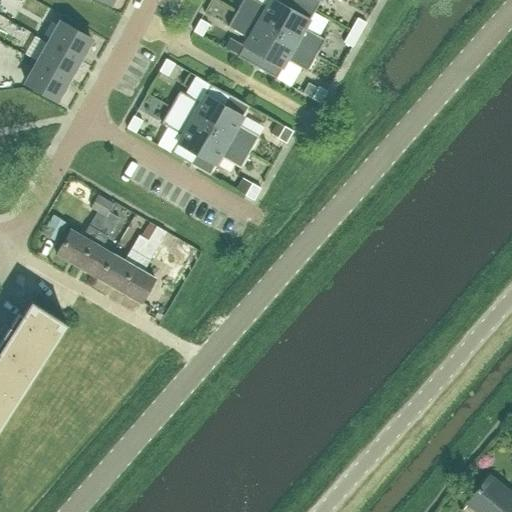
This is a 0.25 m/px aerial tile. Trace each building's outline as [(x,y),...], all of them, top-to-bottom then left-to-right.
[(241,0),(236,10),(275,33),(293,0),(268,0),(265,6),(254,0),(241,0)] [(296,0),(293,0),(275,33),(315,55),(324,40),(304,28),(314,10),(296,0)] [(346,0),(296,0),(314,10),(319,0),(338,0),(344,3),(346,0)] [(255,67),(275,33),(236,10),(226,26),(247,38),(236,56),(255,67)] [(13,35),(30,44),(41,21),(24,12),(13,35)] [(351,31),(359,35),(365,23),(357,19),(351,31)] [(208,25),(200,20),(193,32),(202,36),(208,25)] [(91,39),(59,21),(48,42),(79,60),(91,39)] [(359,35),(351,31),(344,43),(352,47),(359,35)] [(315,55),(275,33),(255,67),(275,78),(285,60),(306,71),(315,55)] [(79,60),(48,42),(36,62),(68,79),(79,60)] [(175,65),(167,60),(160,71),(168,76),(175,65)] [(68,79),(36,62),(25,82),(56,100),(68,79)] [(169,107),(209,129),(228,95),(209,84),(198,102),(178,91),(169,107)] [(0,86),(0,108),(11,113),(19,94),(0,86)] [(326,92),(318,87),(311,99),(320,103),(326,92)] [(228,95),(209,129),(248,152),(257,136),(237,125),(248,106),(228,95)] [(189,164),(209,129),(169,107),(160,123),(180,134),(169,153),(189,164)] [(142,121),(133,117),(127,128),(135,133),(142,121)] [(292,132),(284,127),(278,138),(286,143),(292,132)] [(248,152),(209,129),(189,164),(208,175),(219,156),(239,168),(248,152)] [(260,188),(252,184),(245,195),(253,200),(260,188)] [(60,244),(55,254),(76,266),(105,216),(112,204),(96,195),(88,209),(94,212),(80,235),(69,228),(70,227),(56,219),(46,235),(60,244)] [(76,266),(97,278),(111,253),(99,246),(114,221),(105,216),(76,266)] [(146,241),(117,290),(138,303),(153,278),(142,271),(163,234),(153,228),(146,241)] [(111,253),(97,278),(117,290),(146,241),(137,235),(122,259),(111,253)] [(0,422),(64,323),(29,300),(11,327),(8,325),(1,335),(5,337),(0,344),(0,422)] [(511,511),(511,494),(490,476),(469,503),(479,511),(511,511)]
